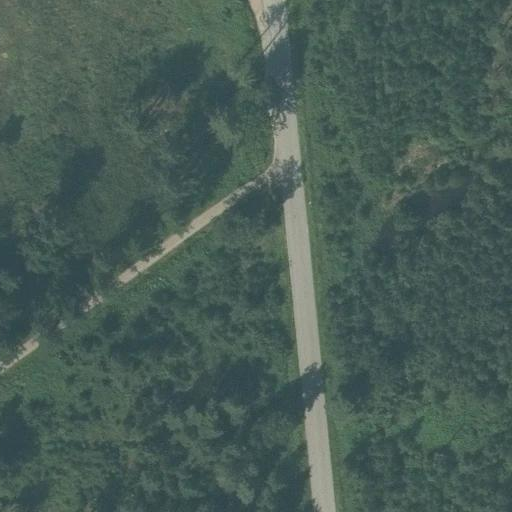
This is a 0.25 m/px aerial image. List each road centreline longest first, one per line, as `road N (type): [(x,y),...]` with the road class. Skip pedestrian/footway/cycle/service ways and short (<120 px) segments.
road 1 (unclassified): [(329,511),(283,0)]
road 2 (track): [(0,363),(297,149)]
